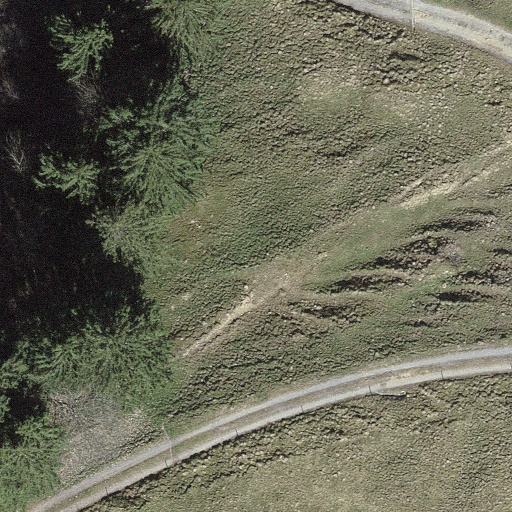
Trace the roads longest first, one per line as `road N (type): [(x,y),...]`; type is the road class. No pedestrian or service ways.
road 1 (track): [(511,360),(335,388),(26,511)]
road 2 (track): [(363,0),(511,56)]
